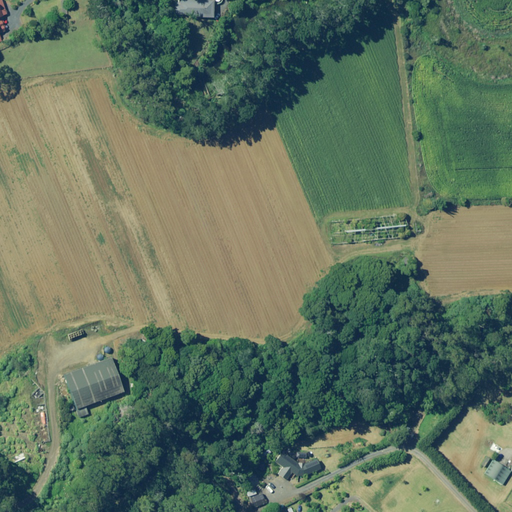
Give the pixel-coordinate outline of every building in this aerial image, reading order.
[(212,18),(212,0),(173,0),(173,14),(190,15),(190,17),(212,18)] [(87,414),(84,405),(122,391),(111,356),(62,374),(74,409),(75,409),(78,417),(87,414)] [(305,463),(296,463),(281,451),(274,460),(282,467),(277,474),(286,480),(292,473),(297,476),(303,476),(320,469),(315,458),(305,463)] [(485,456),(480,465),(484,467),(489,458),(485,456)] [(482,473),(484,474),(502,485),(511,470),(492,459),(486,470),(484,469),(482,473)]
